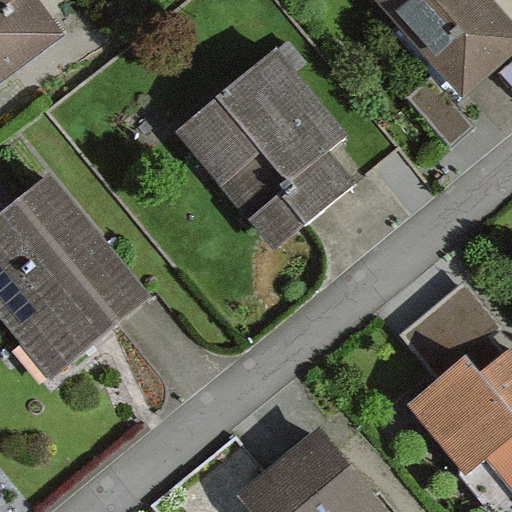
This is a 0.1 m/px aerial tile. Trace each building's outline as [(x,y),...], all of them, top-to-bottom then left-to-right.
[(0,0),(0,90),(84,30),(61,0),(0,0)] [(511,52),(511,2),(510,0),(387,0),(464,92),(511,52)] [(287,39),(180,123),(282,253),(390,169),(287,39)] [(443,80),(417,96),(445,142),(471,126),(443,80)] [(163,295),(68,178),(0,233),(0,320),(53,385),(163,295)] [(511,500),(511,358),(497,370),(484,353),(417,405),(486,493),(498,483),(511,500)] [(269,511),(428,511),(348,416),(254,494),(269,511)]
